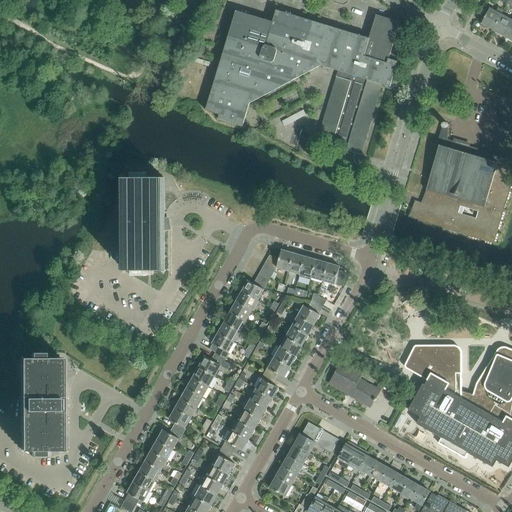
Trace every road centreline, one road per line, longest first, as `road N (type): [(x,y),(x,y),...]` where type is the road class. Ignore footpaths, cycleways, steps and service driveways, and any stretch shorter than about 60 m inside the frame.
road 1 (residential): [(89,511),(247,235),(269,228),(369,260)]
road 2 (residential): [(369,260),(437,23)]
road 3 (residential): [(503,507),(301,392)]
road 4 (residential): [(301,392),(368,265)]
road 5 (residential): [(241,501),(301,392)]
